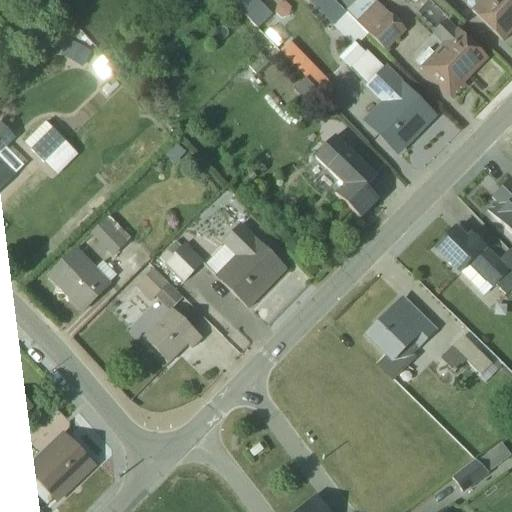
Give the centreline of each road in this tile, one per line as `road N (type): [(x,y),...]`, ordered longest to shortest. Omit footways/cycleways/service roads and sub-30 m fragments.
road 1 (residential): [(511,109),(247,383)]
road 2 (residential): [(0,297),(156,470)]
road 3 (residential): [(340,511),(247,383)]
